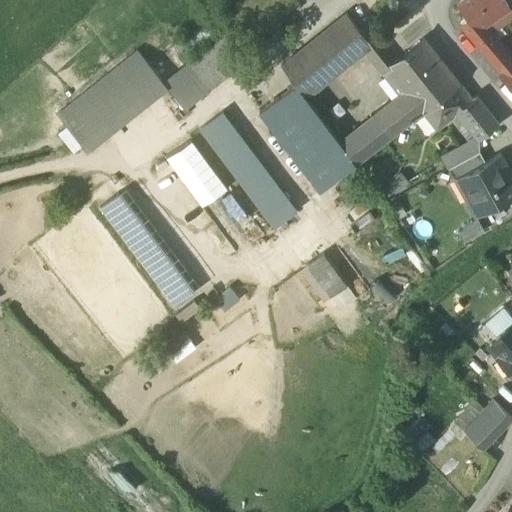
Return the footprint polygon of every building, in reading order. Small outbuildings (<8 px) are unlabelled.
[(504,0),(460,0),(458,2),(467,17),(460,24),(469,34),(485,23),(509,7),(504,0)] [(347,14),(281,66),(293,84),(294,84),(303,96),(327,77),(370,43),(347,14)] [(207,23),(171,44),(180,59),(216,39),(207,23)] [(485,23),(469,34),(484,52),(499,39),(485,23)] [(222,37),(164,83),(185,109),(243,63),(222,37)] [(458,83),(422,39),(387,67),(405,89),(422,110),(423,112),(458,83)] [(511,59),(511,55),(499,39),(484,52),(499,70),(511,59)] [(136,51),(57,114),(80,143),(159,80),(136,51)] [(511,59),(499,70),(511,85),(511,59)] [(327,77),(303,96),(330,132),(355,113),(327,77)] [(471,99),(458,83),(423,112),(436,128),(456,112),(478,139),(498,124),(475,95),(471,99)] [(303,96),(294,84),(259,111),(320,191),(354,164),(339,143),(330,132),(303,96)] [(363,125),(339,143),(354,164),(422,110),(405,89),(373,113),(375,116),(363,125)] [(355,113),(330,132),(339,143),(363,125),(355,113)] [(263,172),(220,114),(200,130),(243,187),(263,172)] [(171,154),(202,206),(228,191),(197,138),(171,154)] [(477,166),(459,176),(460,177),(471,197),(465,200),(475,217),(511,196),(511,175),(500,154),(477,166)] [(471,155),(448,167),(454,179),(460,177),(459,176),(477,166),(471,155)] [(293,212),(263,172),(243,187),(273,227),(293,212)] [(189,297),(113,197),(99,208),(175,307),(189,297)] [(404,214),(394,198),(387,202),(397,218),(404,214)] [(478,221),(457,233),(463,243),(484,232),(478,221)] [(348,288),(324,256),(307,266),(332,299),(348,288)] [(216,299),(225,309),(239,297),(230,287),(216,299)] [(511,322),(487,343),(511,373),(511,322)] [(493,402),(464,432),(490,456),(500,446),(492,439),(511,419),(493,402)] [(134,484),(109,461),(102,468),(127,491),(134,484)] [(511,511),(511,498),(500,511),(511,511)]
